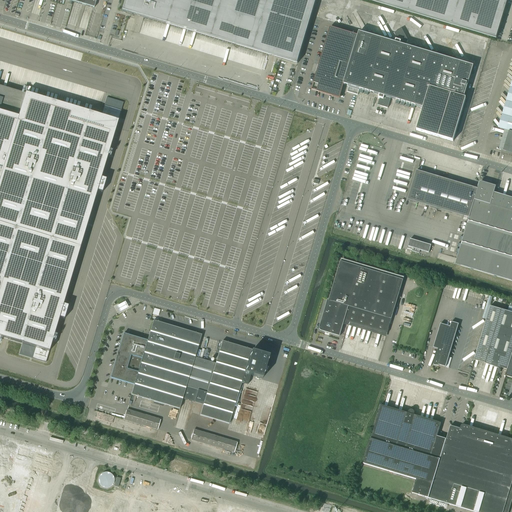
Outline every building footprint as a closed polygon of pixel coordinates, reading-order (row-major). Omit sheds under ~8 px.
[(6,0),(3,13),(13,16),(17,0),(6,0)] [(124,0),(121,11),(166,25),(166,24),(295,63),(297,63),(316,0),(368,0),(471,31),(487,35),(496,38),(507,0),(124,0)] [(311,89),(311,90),(339,98),(343,85),(344,85),(379,95),(378,98),(379,99),(378,104),(384,106),(383,107),(387,108),(390,99),(422,108),(423,108),(416,130),(453,141),(466,98),(464,98),(464,97),(473,66),(406,46),(408,40),(404,34),(403,35),(400,30),(394,33),(397,40),(396,40),(395,43),(368,35),(359,32),(358,35),(358,36),(349,33),(346,32),(336,29),(331,27),(330,27),(316,73),(311,89)] [(511,85),(500,129),(499,129),(509,131),(507,136),(503,149),(503,151),(511,153),(511,85)] [(0,337),(22,344),(19,354),(46,363),(59,318),(64,319),(68,306),(63,305),(97,192),(102,193),(106,180),(101,178),(124,102),(107,97),(101,117),(0,86),(0,337)] [(347,92),(357,95),(359,90),(348,87),(347,92)] [(494,185),(490,184),(484,182),(481,182),(481,183),(479,182),(478,188),(416,170),(408,199),(469,217),(456,263),(511,279),(511,198),(494,193),(496,186),(494,185)] [(410,239),(408,247),(413,248),(412,251),(419,253),(420,250),(429,253),(431,245),(410,239)] [(349,322),(388,334),(403,280),(341,261),(329,300),(328,300),(320,326),(320,328),(320,329),(321,330),(322,331),(339,336),(343,324),(348,326),(349,322)] [(125,302),(116,307),(119,313),(128,308),(125,302)] [(501,368),(508,370),(511,355),(511,313),(490,307),(474,360),(499,367),(499,369),(498,370),(498,371),(498,372),(499,372),(500,372),(501,371),(501,370),(501,368)] [(228,424),(240,383),(247,385),(250,376),(261,379),(268,356),(250,351),(250,350),(221,341),(215,364),(194,358),(201,335),(152,321),(146,341),(123,334),(109,379),(133,386),(131,395),(179,409),(182,398),(202,404),(199,415),(228,424)] [(438,349),(434,363),(434,364),(434,365),(435,365),(439,366),(439,365),(440,365),(446,367),(459,324),(451,322),(450,327),(440,324),(433,348),(438,349)] [(381,405),(363,463),(416,479),(412,493),(426,497),(444,438),(443,438),(441,437),(437,436),(441,423),(439,422),(438,422),(414,415),(414,414),(409,412),(408,413),(381,405)] [(123,420),(158,430),(161,420),(126,410),(123,420)] [(444,438),(426,497),(429,498),(444,503),(476,511),(502,511),(511,481),(511,444),(509,444),(507,443),(465,430),(463,430),(459,429),(451,426),(450,426),(446,439),(444,438)] [(234,453),(237,443),(193,430),(190,440),(234,453)] [(152,511),(0,466),(0,511),(152,511)]
